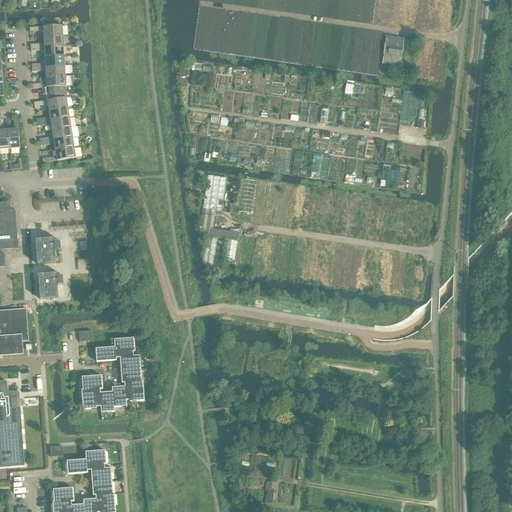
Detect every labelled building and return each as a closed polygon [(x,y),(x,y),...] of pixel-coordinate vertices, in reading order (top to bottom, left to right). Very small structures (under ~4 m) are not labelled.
[(29,28),(30,32),(44,31),(44,38),(63,37),(62,26),(29,28)] [(400,66),(404,39),(386,36),(382,64),(400,66)] [(44,44),(36,44),(36,52),(41,51),(41,47),(63,46),(67,44),(66,40),(63,38),(63,37),(44,38),(44,44)] [(45,51),(45,57),(64,56),(63,46),(41,47),(41,51),(45,51)] [(45,64),(37,64),(37,72),(42,72),(42,67),(64,66),(64,56),(45,57),(45,64)] [(46,71),(46,77),(65,76),(64,66),(42,67),(42,72),(46,71)] [(188,70),(180,70),(180,88),(187,88),(186,77),(189,77),(188,70)] [(33,85),(33,89),(43,88),(44,91),(44,95),(63,93),(63,87),(66,87),(65,76),(46,77),(46,78),(43,78),(43,83),(42,84),(33,85)] [(45,101),(34,103),(34,107),(48,105),(49,112),(68,110),(66,98),(63,99),(63,93),(44,95),(45,101)] [(46,122),(69,118),(68,109),(68,110),(49,112),(50,117),(41,119),(42,126),(47,125),(46,122)] [(8,130),(9,149),(20,149),(17,116),(13,116),(14,130),(8,130)] [(46,122),(47,125),(51,125),(52,131),(71,128),(69,118),(46,122)] [(0,150),(9,149),(8,130),(2,131),(1,122),(0,121),(0,150)] [(53,137),(44,139),(45,146),(50,145),(50,142),(72,138),(71,128),(52,131),(53,137)] [(50,142),(50,145),(54,145),(55,151),(74,148),(72,138),(50,142)] [(56,157),(42,159),(43,163),(75,158),(74,148),(55,151),(56,157)] [(187,170),(192,198),(202,196),(198,170),(187,170)] [(202,209),(198,236),(205,237),(202,256),(203,267),(220,269),(224,239),(226,239),(222,261),(234,263),(239,233),(213,229),(214,217),(215,211),(221,212),(227,178),(207,176),(202,209)] [(0,267),(5,267),(4,250),(18,249),(15,210),(11,210),(10,203),(0,203),(0,267)] [(54,239),(36,240),(38,265),(56,264),(55,251),(61,251),(60,242),(55,242),(54,239)] [(57,274),(38,275),(40,300),(59,299),(58,286),(64,286),(63,277),(57,277),(57,274)] [(26,310),(7,311),(7,317),(0,317),(0,356),(23,355),(22,342),(29,342),(26,310)] [(79,332),(80,343),(92,342),(91,332),(79,332)] [(115,348),(116,359),(120,358),(134,357),(133,352),(135,352),(134,339),(114,340),(115,348)] [(97,362),(117,361),(116,359),(115,348),(96,349),(97,362)] [(124,384),(124,387),(125,387),(127,406),(132,405),(132,402),(144,401),(140,356),(134,357),(120,358),(122,384),(124,384)] [(82,378),(83,391),(100,390),(103,390),(102,376),(82,378)] [(7,382),(0,382),(0,469),(25,467),(20,407),(18,407),(17,393),(19,393),(19,392),(8,393),(7,382)] [(113,393),(114,408),(127,407),(127,406),(125,387),(124,387),(112,388),(113,393)] [(96,407),(101,407),(100,394),(100,390),(83,391),(82,391),(83,410),(96,409),(96,407)] [(100,394),(101,407),(101,413),(115,412),(114,408),(113,393),(100,394)] [(51,458),(59,457),(63,457),(62,447),(50,448),(51,458)] [(87,460),(87,471),(91,471),(91,470),(105,469),(104,464),(106,464),(105,451),(87,452),(87,460)] [(68,475),(88,473),(87,471),(87,460),(67,461),(68,475)] [(91,470),(91,471),(92,479),(92,483),(112,481),(111,469),(105,469),(91,470)] [(92,483),(93,496),(95,496),(113,494),(112,481),(92,483)] [(275,490),(277,490),(278,484),(266,482),(265,489),(267,489),(265,502),(272,503),(275,490)] [(53,507),(71,505),(72,505),(71,502),(74,502),(73,488),(53,490),(54,502),(53,503),(53,507)] [(97,499),(97,511),(115,511),(114,494),(113,494),(95,496),(96,500),(97,499)] [(84,504),(84,511),(97,511),(97,499),(96,500),(84,500),(84,504)]
